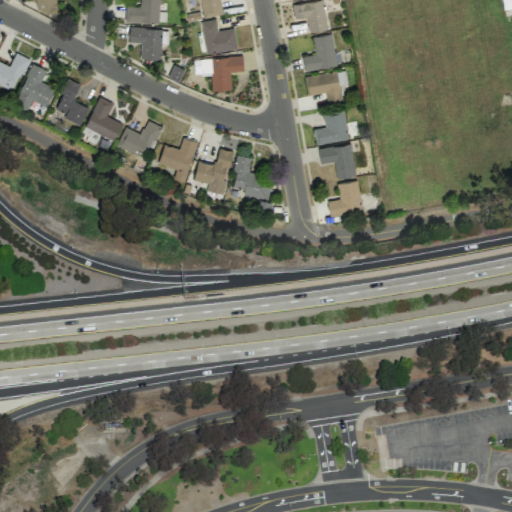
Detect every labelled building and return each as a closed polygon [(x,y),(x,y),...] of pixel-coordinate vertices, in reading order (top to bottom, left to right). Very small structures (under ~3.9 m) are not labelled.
[(34,0),(36,11),(56,9),(54,0),(34,0)] [(125,5),(124,21),(158,22),(158,0),(139,0),(139,6),(125,5)] [(221,14),(219,0),(197,0),(200,16),(221,14)] [(308,31),(327,28),(322,0),(311,0),(291,3),(294,18),(306,16),(308,31)] [(501,0),(511,0),(511,6),(503,8),(501,0)] [(236,47),(233,27),(217,30),(215,18),(200,21),(206,53),(236,47)] [(159,58),(160,42),(166,43),(167,29),(128,27),(128,42),(140,42),(139,57),(159,58)] [(312,35),(314,54),(302,55),(303,69),(335,66),(331,33),(312,35)] [(0,84),(12,91),(27,58),(15,52),(8,66),(0,61),(0,84)] [(211,89),(230,89),(229,71),(242,70),(241,56),(192,57),(193,74),(210,73),(211,89)] [(40,82),(45,69),(30,63),(13,105),(27,110),(31,99),(45,105),(53,87),(40,82)] [(178,81),(183,69),(173,64),(167,76),(178,81)] [(304,75),(306,94),(324,92),(326,102),(341,100),(339,84),(346,83),(344,69),(304,75)] [(87,107),(72,99),(79,83),(66,78),(52,110),(80,123),(87,107)] [(113,139),(121,122),(105,115),(111,102),(98,96),(84,125),(113,139)] [(313,128),(315,143),(346,140),(343,108),(322,110),(324,127),(313,128)] [(115,144),(146,159),(162,127),(147,119),(140,133),(124,126),(115,144)] [(80,139),(107,150),(112,139),(84,128),(80,139)] [(184,181),(195,140),(181,136),(178,148),(162,144),(157,163),(175,168),(172,178),(184,181)] [(317,148),(320,164),(333,161),(336,178),(355,174),(349,142),(317,148)] [(196,160),(192,180),(207,182),(206,190),(223,193),(225,180),(225,179),(230,149),(217,147),(214,163),(196,160)] [(247,171),(251,157),(237,154),(230,186),(242,189),(241,193),(267,198),(272,176),(247,171)] [(336,182),(338,199),(327,200),(328,214),(360,211),(357,180),(336,182)]
